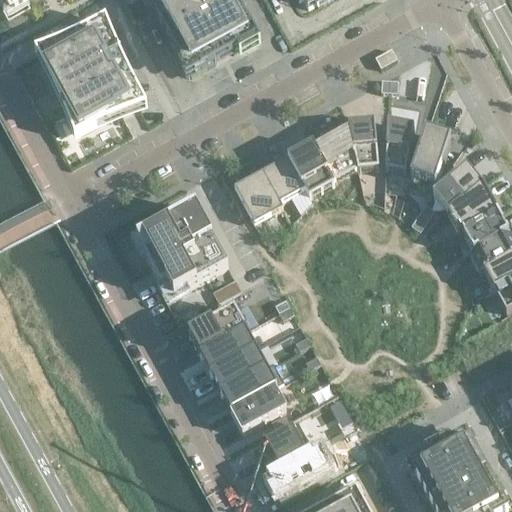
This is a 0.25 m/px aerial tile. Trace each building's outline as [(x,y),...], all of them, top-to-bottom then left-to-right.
[(2,0),(13,19),(29,10),(26,5),(34,0),(2,0)] [(234,0),(163,0),(150,8),(183,69),(188,67),(193,77),(190,78),(189,79),(190,81),(190,80),(194,78),(258,44),(234,0)] [(296,0),(298,4),(298,5),(302,3),(307,12),(316,8),(317,11),(336,0),(296,0)] [(490,34),(511,35),(511,16),(491,16),(490,34)] [(111,63),(105,66),(97,51),(96,51),(93,47),(94,46),(88,34),(45,58),(46,60),(39,64),(47,78),(46,79),(54,93),(55,92),(80,138),(113,120),(114,122),(129,114),(124,105),(130,102),(131,103),(132,103),(111,63)] [(391,54),(374,63),(380,73),(396,65),(397,64),(391,54)] [(389,86),(381,86),(381,98),(389,98),(389,86)] [(397,87),(389,86),(389,98),(397,99),(397,87)] [(357,176),(378,174),(374,129),(347,131),(347,132),(357,176)] [(387,129),(385,175),(405,179),(414,134),(387,129)] [(314,150),(313,150),(334,189),(357,176),(347,132),(325,144),(326,146),(315,152),(314,150)] [(435,194),(451,147),(426,138),(410,186),(435,194)] [(334,189),(313,150),(287,164),(305,196),(309,203),(334,189)] [(287,164),(262,178),(279,210),(280,209),(305,196),(287,164)] [(466,172),(432,200),(448,220),(482,192),(466,172)] [(262,178),(234,194),(254,230),(283,215),(280,209),(279,210),(262,178)] [(448,220),(459,240),(462,239),(497,219),(482,192),(448,220)] [(142,241),(174,300),(233,267),(201,209),(142,241)] [(473,259),(508,239),(497,219),(462,239),(473,259)] [(416,223),(411,231),(419,237),(425,228),(416,223)] [(484,278),(483,277),(511,261),(511,246),(508,239),(473,259),(470,260),(480,279),(480,280),(484,278)] [(484,278),(494,296),(511,286),(511,261),(483,277),(484,278)] [(511,286),(494,296),(506,318),(511,314),(511,286)] [(285,306),(275,312),(278,318),(289,313),(285,306)] [(289,313),(278,318),(282,326),(293,320),(289,313)] [(188,340),(200,361),(245,337),(234,316),(213,327),(209,320),(199,326),(202,333),(188,340)] [(245,337),(200,361),(200,363),(210,379),(210,380),(256,355),(245,337)] [(306,344),(295,349),(299,356),(310,351),(309,350),(306,344)] [(256,355),(210,380),(211,381),(220,398),(220,399),(266,374),(256,355)] [(316,363),(306,368),(310,375),(320,370),(317,364),(316,363)] [(266,374),(220,399),(221,400),(230,417),(231,418),(274,395),(276,393),(266,374)] [(499,393),(481,402),(487,413),(507,403),(506,401),(504,402),(499,393)] [(242,439),(285,416),(274,395),(231,418),(242,439)] [(339,405),(329,411),(335,420),(345,415),(339,405)] [(271,427),(275,434),(288,427),(284,420),(271,427)] [(298,432),(252,457),(265,481),(311,456),(298,432)] [(503,504),(474,451),(472,452),(465,439),(450,447),(448,443),(423,456),(425,460),(411,468),(418,481),(416,482),(432,511),(504,511),(501,505),(503,504)] [(311,456),(265,481),(278,504),(294,495),(296,499),(339,475),(325,448),(311,456)] [(366,454),(352,461),(357,470),(371,463),(366,454)] [(363,511),(356,498),(330,511),(363,511)]
